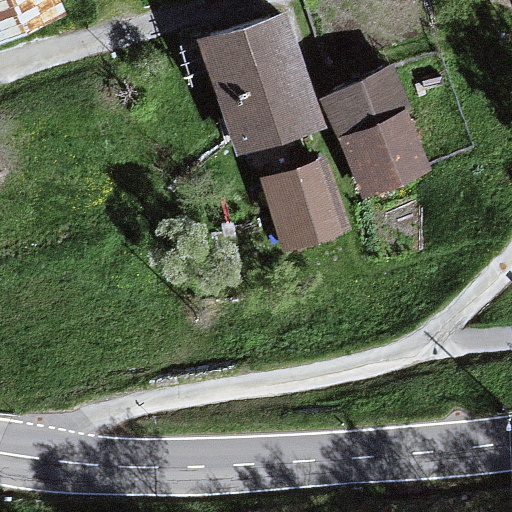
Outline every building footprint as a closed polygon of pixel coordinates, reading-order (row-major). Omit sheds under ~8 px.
[(49,0),(0,0),(0,44),(58,21),(49,0)] [(193,0),(197,11),(232,0),(193,0)] [(272,10),(186,41),(228,158),(314,128),(272,10)] [(388,73),(321,101),(364,206),(431,178),(388,73)] [(316,161),(256,183),(286,264),(346,242),(316,161)]
